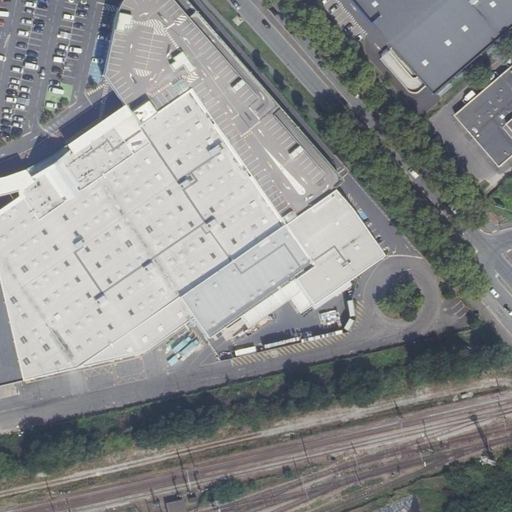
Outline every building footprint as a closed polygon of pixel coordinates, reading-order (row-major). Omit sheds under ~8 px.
[(141,93),(154,113),(120,136),(113,141),(107,133),(79,154),(80,163),(61,176),(34,195),(30,190),(19,197),(0,210),(0,299),(5,321),(15,366),(18,381),(74,368),(177,296),(205,336),(290,278),(309,308),(379,258),(329,187),(168,0),(124,0),(118,10),(113,25),(110,41),(103,74),(108,82),(122,104),(141,93)] [(511,0),(360,0),(421,73),(429,82),(436,91),(511,28),(511,0)] [(500,166),(511,155),(511,64),(489,84),(492,87),(483,95),(480,92),(455,113),(500,166)] [(489,84),(480,92),(483,95),(492,87),(489,84)] [(113,141),(120,136),(111,123),(38,174),(19,188),(19,197),(30,190),(34,195),(61,176),(80,163),(79,154),(107,133),(113,141)] [(0,322),(0,384),(18,381),(15,366),(5,321),(0,322)] [(16,386),(0,387),(0,398),(18,396),(16,386)] [(165,502),(166,511),(183,511),(182,500),(165,502)]
